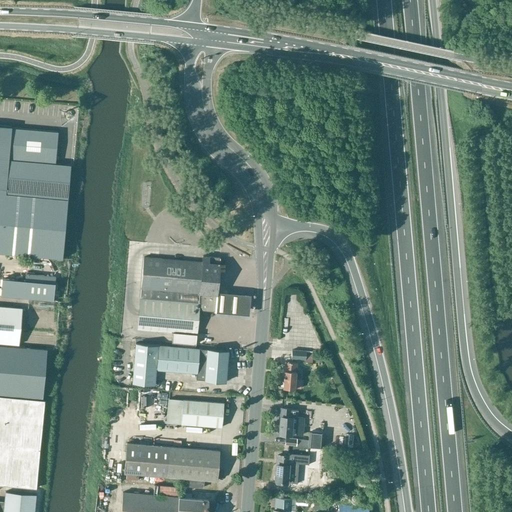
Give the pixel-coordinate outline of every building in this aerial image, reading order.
[(63,114),(60,105),(47,109),(50,119),(63,114)] [(0,193),(67,199),(70,165),(55,164),(57,144),(58,132),(11,128),(11,127),(0,125),(0,193)] [(67,199),(0,193),(0,252),(62,258),(67,199)] [(143,258),(140,294),(216,300),(220,257),(202,256),(202,263),(143,258)] [(0,285),(0,296),(52,301),(54,277),(24,274),(23,281),(1,279),(0,285)] [(247,311),(249,291),(231,290),(215,288),(215,292),(214,308),(230,309),(247,311)] [(140,294),(137,329),(174,332),(173,342),(196,344),(198,310),(215,311),(216,300),(140,294)] [(0,343),(17,345),(21,309),(0,306),(0,343)] [(157,345),(135,343),(131,383),(153,385),(157,345)] [(225,381),(227,351),(158,345),(156,369),(196,373),(195,379),(225,381)] [(0,394),(41,398),(45,350),(0,346),(0,394)] [(312,352),(305,351),(291,350),(291,356),(291,358),(305,359),(305,364),(311,364),(312,363),(313,353),(312,352)] [(295,380),(297,362),(285,361),(283,388),(294,389),(295,388),(301,388),(301,380),(295,380)] [(0,443),(7,445),(7,437),(40,440),(43,400),(0,396),(0,443)] [(223,403),(182,400),(168,399),(166,423),(180,424),(221,427),(223,403)] [(281,408),(279,434),(296,435),(301,435),(303,418),(297,418),(298,409),(281,408)] [(310,432),(310,447),(322,447),(322,433),(310,432)] [(0,484),(36,488),(40,440),(7,437),(7,445),(0,443),(0,484)] [(219,451),(169,447),(126,443),(124,472),(166,476),(187,478),(187,486),(203,488),(204,479),(216,480),(219,451)] [(277,455),(275,482),(286,483),(297,484),(298,464),(308,465),(309,456),(289,454),(289,456),(277,455)] [(333,457),(329,461),(333,466),(338,462),(333,457)] [(0,511),(33,511),(35,494),(4,492),(4,501),(0,501),(0,511)] [(120,511),(213,511),(215,500),(122,493),(120,511)] [(272,509),(272,511),(283,511),(284,511),(291,511),(292,499),(275,497),(274,505),(277,506),(277,510),(272,509)]
